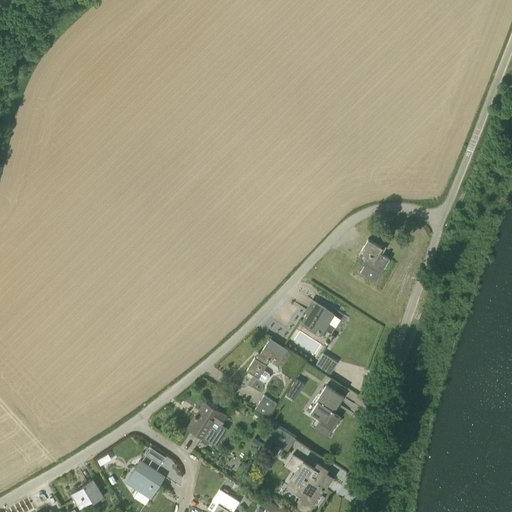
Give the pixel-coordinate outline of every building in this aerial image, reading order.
[(384,255),(380,253),(383,248),(368,239),(359,254),(369,260),(366,266),(365,265),(360,272),(372,279),(376,273),(380,275),(390,259),(387,256),(384,255)] [(335,308),(333,312),(313,299),(309,305),(306,309),(308,311),(302,321),(325,336),(328,331),(331,333),(344,314),(335,308)] [(270,361),(277,366),(288,351),(270,339),(260,354),(261,355),(259,359),(255,357),(247,369),(264,381),(268,380),(270,377),(269,373),(264,370),(270,361)] [(323,353),(315,365),(330,374),(337,362),(323,353)] [(296,378),(286,394),(294,399),(304,383),(296,378)] [(337,404),(338,404),(344,396),(326,385),(317,400),(319,401),(311,413),(321,420),(319,422),(330,429),(339,416),(334,413),(335,411),(333,410),(337,404)] [(267,417),(276,403),(264,395),(255,409),(267,417)] [(195,417),(188,427),(203,436),(200,441),(206,444),(209,439),(211,441),(219,429),(218,428),(226,415),(205,402),(199,410),(201,412),(198,416),(195,414),(194,416),(195,417)] [(288,450),(296,437),(278,426),(270,438),(288,450)] [(271,463),(280,449),(273,444),(263,459),(271,463)] [(303,453),(301,457),(310,463),(312,459),(303,453)] [(316,462),(314,468),(293,454),(286,465),(296,471),(286,486),(301,495),(298,500),(311,508),(311,506),(316,510),(325,497),(319,493),(322,488),(324,489),(332,477),(325,473),(327,469),(316,462)] [(154,479),(160,483),(164,476),(141,460),(127,482),(138,489),(134,497),(145,505),(150,497),(146,494),(152,485),(151,484),(154,479)] [(93,503),(103,497),(93,478),(83,484),(83,486),(71,494),(79,510),(92,501),(93,503)] [(212,500),(218,503),(212,511),(232,511),(240,501),(220,488),(212,500)]
